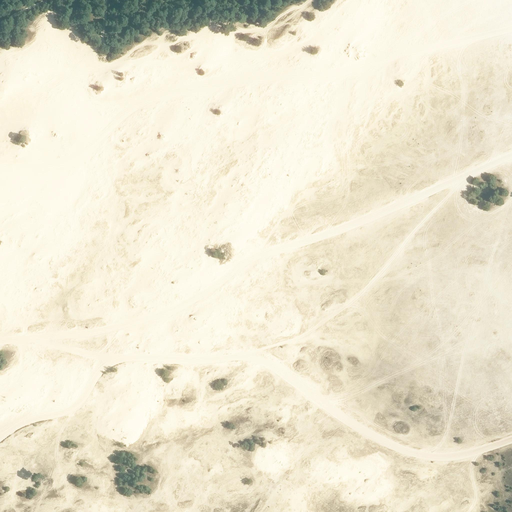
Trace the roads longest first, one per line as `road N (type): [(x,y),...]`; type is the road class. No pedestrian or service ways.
road 1 (track): [(0,437),(75,405),(108,362),(247,357),(419,456),(452,457),(511,440)]
road 2 (track): [(0,338),(80,333),(167,313),(239,265),(511,155)]
road 3 (track): [(511,24),(403,49),(318,81),(275,73),(149,97),(114,117),(74,159),(42,173),(0,176)]
road 4 (track): [(0,61),(42,51),(121,64),(273,22),(318,0)]
road 5 (track): [(247,357),(397,284),(511,197)]
road 6 (track): [(349,422),(245,511)]
